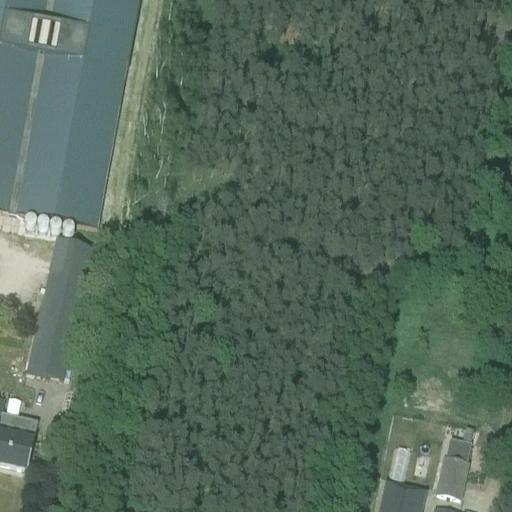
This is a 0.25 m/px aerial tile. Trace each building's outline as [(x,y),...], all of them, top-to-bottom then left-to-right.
[(0,0),(0,217),(95,235),(138,0),(0,0)] [(56,245),(25,377),(61,386),(92,253),(56,245)] [(0,470),(25,477),(30,457),(36,428),(1,419),(4,406),(0,405),(0,470)] [(52,452),(68,454),(71,436),(54,434),(52,452)] [(472,436),(465,435),(462,449),(469,450),(472,436)] [(385,480),(398,484),(407,455),(394,451),(385,480)] [(444,465),(436,500),(458,506),(460,506),(462,496),(467,471),(466,471),(444,465)] [(385,488),(379,511),(420,511),(424,497),(385,488)]
